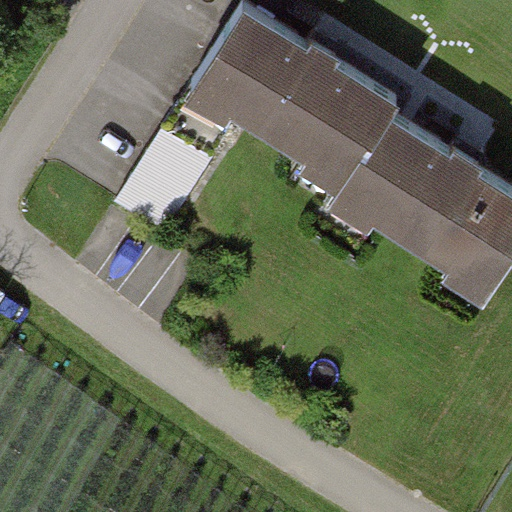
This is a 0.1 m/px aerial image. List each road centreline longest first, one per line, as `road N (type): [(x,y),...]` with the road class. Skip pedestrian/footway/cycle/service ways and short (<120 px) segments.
road 1 (residential): [(399,511),(236,416),(0,237)]
road 2 (residential): [(0,168),(109,0)]
